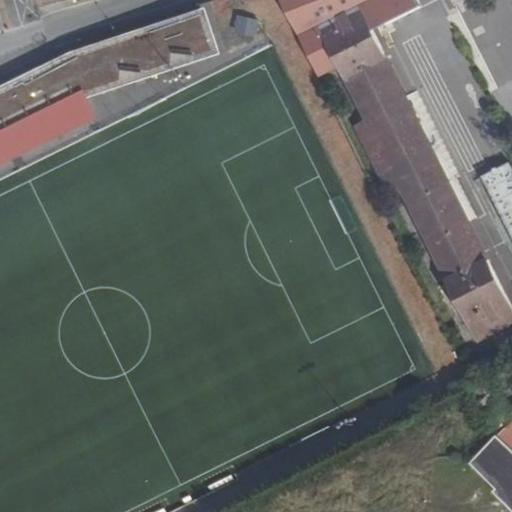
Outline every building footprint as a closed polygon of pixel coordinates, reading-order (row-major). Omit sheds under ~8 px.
[(417,0),(282,0),(320,77),(336,70),(341,82),(392,57),(376,30),(421,7),(417,0)] [(72,53),(0,88),(0,132),(88,97),(223,54),(209,8),(72,53)] [(238,32),(256,39),(262,23),(244,16),(238,32)] [(511,57),(501,36),(478,46),(506,103),(511,99),(511,57)] [(484,254),(392,57),(341,82),(433,280),(484,254)] [(0,166),(100,118),(88,97),(0,132),(0,166)] [(511,163),(485,177),(511,232),(511,163)] [(511,302),(484,254),(433,280),(477,368),(511,349),(511,302)] [(492,438),(467,465),(493,490),(488,494),(506,511),(511,511),(511,421),(492,438)]
